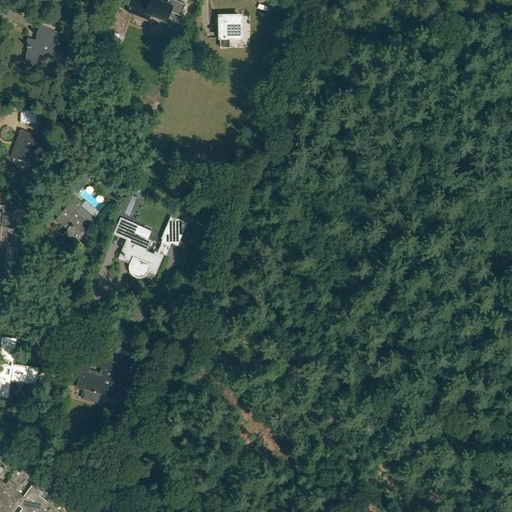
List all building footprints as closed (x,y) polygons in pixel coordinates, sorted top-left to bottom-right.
[(169,0),(167,5),(155,0),(150,0),(149,4),(139,0),(137,0),(137,2),(132,0),(128,12),(148,21),(150,16),(166,23),(171,13),(181,17),(185,5),(171,0),(169,0)] [(240,38),(240,17),(220,17),(220,21),(218,21),(218,26),(220,26),(220,39),(240,38)] [(25,62),(35,64),(39,54),(64,64),(68,55),(48,47),(54,31),(41,26),(37,35),(39,35),(37,42),(28,39),(27,46),(27,48),(28,48),(25,62)] [(37,124),(37,111),(21,110),(21,123),(37,124)] [(3,115),(1,120),(11,124),(13,119),(3,115)] [(46,147),(48,139),(20,129),(17,138),(10,158),(39,168),(46,147)] [(78,194),(88,182),(78,173),(68,186),(78,194)] [(129,215),(137,198),(125,193),(118,210),(129,215)] [(84,234),(91,225),(76,212),(83,203),(75,196),(55,220),(67,230),(64,233),(74,242),(82,232),(84,234)] [(0,205),(0,236),(21,240),(26,210),(0,205)] [(137,225),(120,218),(113,234),(126,240),(118,259),(131,265),(131,266),(131,267),(130,268),(130,269),(131,270),(131,271),(131,272),(132,273),(133,274),(134,275),(135,276),(136,276),(137,276),(138,277),(139,277),(140,277),(141,277),(141,276),(142,276),(143,276),(143,275),(144,275),(145,274),(146,273),(146,272),(147,272),(155,275),(164,255),(155,252),(153,254),(146,251),(151,241),(133,233),(137,225)] [(172,224),(163,246),(164,246),(162,249),(172,254),(174,251),(178,252),(188,230),(172,224)] [(155,233),(137,225),(133,233),(151,241),(155,233)] [(122,350),(123,344),(111,341),(110,347),(122,350)] [(8,390),(10,380),(27,383),(35,384),(36,379),(37,369),(13,365),(13,364),(12,364),(13,356),(14,350),(1,349),(0,357),(0,394),(7,396),(8,390)] [(117,363),(104,360),(100,375),(88,371),(91,360),(82,357),(79,369),(82,370),(77,388),(107,397),(115,399),(125,366),(117,363)] [(19,503),(21,500),(13,494),(18,487),(8,480),(3,487),(0,491),(0,501),(0,511),(1,511),(12,511),(19,503)] [(21,500),(19,503),(24,507),(19,511),(39,511),(45,505),(44,505),(36,499),(41,492),(31,485),(21,500)] [(54,511),(59,505),(50,498),(44,505),(45,505),(39,511),(54,511)]
